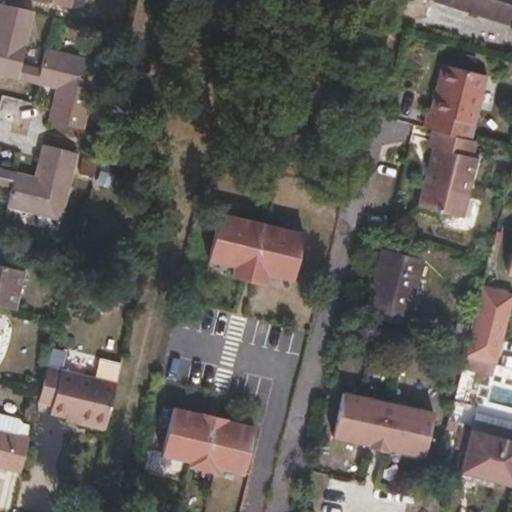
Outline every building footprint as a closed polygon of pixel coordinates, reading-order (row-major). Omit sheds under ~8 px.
[(511,9),(511,0),(437,0),(508,24),(511,9)] [(0,72),(21,77),(26,61),(37,11),(7,4),(0,34),(0,72)] [(45,66),(41,83),(58,86),(66,87),(58,122),(87,129),(102,61),(49,49),(45,66)] [(21,77),(41,83),(45,66),(26,61),(21,77)] [(426,126),(434,129),(471,137),(487,74),(445,64),(433,111),(431,110),(426,126)] [(58,86),(54,108),(51,120),(58,122),(66,87),(58,86)] [(473,156),(477,139),(471,137),(434,129),(430,146),(435,148),(421,206),(462,216),(477,157),(473,156)] [(48,145),(44,142),(41,154),(35,173),(42,174),(48,145)] [(62,216),(77,153),(48,145),(42,174),(35,173),(15,167),(11,185),(7,203),(62,216)] [(0,181),(11,185),(15,167),(0,163),(0,181)] [(249,282),(263,224),(221,214),(209,260),(236,267),(233,278),(249,282)] [(287,280),(298,233),(263,224),(249,282),(264,285),(266,275),(287,280)] [(306,235),(298,233),(287,280),(294,282),(306,235)] [(408,323),(423,258),(382,248),(369,301),(373,302),(369,314),(408,323)] [(0,260),(0,301),(16,306),(25,267),(0,260)] [(500,290),(482,286),(480,294),(465,355),(494,361),(496,362),(506,316),(500,315),(504,297),(500,290)] [(506,316),(511,293),(500,290),(504,297),(500,315),(506,316)] [(118,382),(122,361),(101,355),(96,376),(118,382)] [(492,373),(494,361),(465,355),(462,366),(492,373)] [(51,411),(108,426),(118,382),(96,376),(47,363),(39,398),(53,402),(51,411)] [(427,454),(437,411),(346,391),(336,434),(372,443),(372,446),(391,450),(392,447),(427,454)] [(189,464),(204,468),(217,415),(204,411),(203,415),(175,409),(163,451),(190,458),(189,464)] [(218,466),(239,471),(251,427),(229,421),(230,417),(217,415),(204,468),(216,471),(218,466)] [(251,427),(239,471),(246,472),(259,428),(251,427)] [(0,465),(21,471),(29,435),(0,428),(0,465)] [(511,482),(511,439),(472,430),(462,470),(511,482)]
